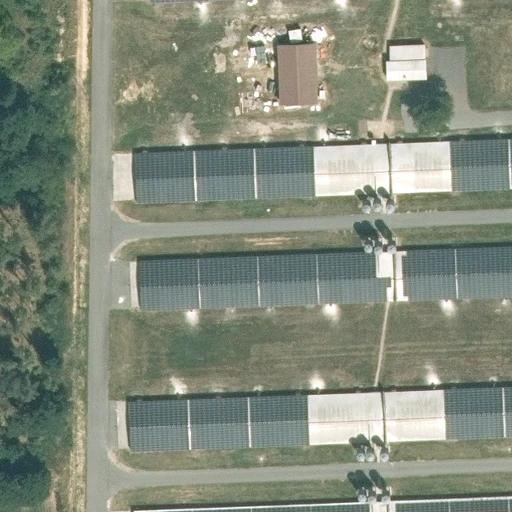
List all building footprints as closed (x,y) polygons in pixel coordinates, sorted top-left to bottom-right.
[(321,38),(273,43),(276,98),(331,96),(321,38)] [(427,77),(426,43),(386,45),(387,79),(427,77)] [(511,134),(117,152),(119,203),(511,185),(511,134)] [(511,242),(119,260),(121,311),(511,293),(511,242)] [(511,380),(111,398),(113,449),(511,431),(511,380)] [(511,511),(511,488),(116,507),(116,511),(511,511)]
